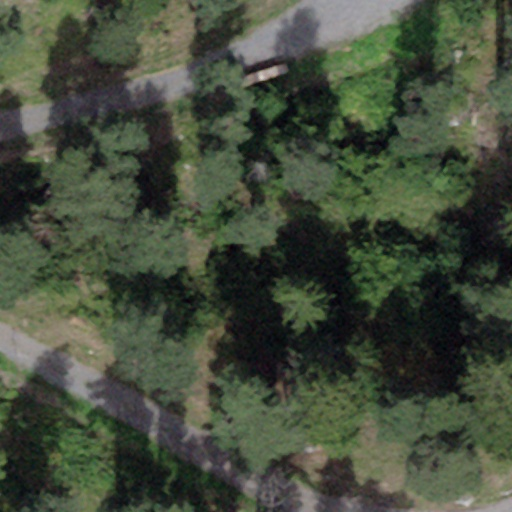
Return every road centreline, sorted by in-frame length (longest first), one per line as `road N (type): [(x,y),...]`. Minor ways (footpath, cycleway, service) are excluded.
road 1 (track): [(0,149),(193,117),(262,84),(349,0)]
road 2 (track): [(0,410),(285,511)]
